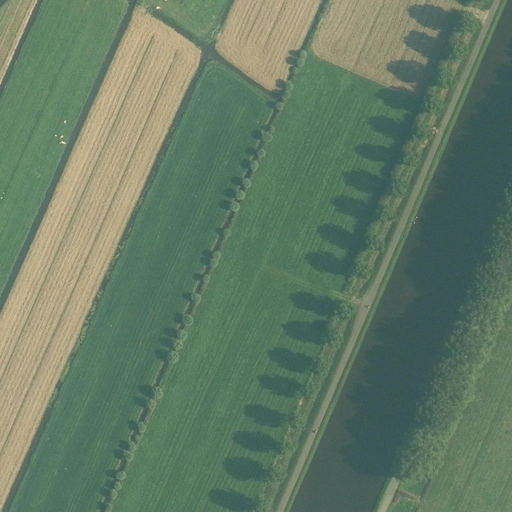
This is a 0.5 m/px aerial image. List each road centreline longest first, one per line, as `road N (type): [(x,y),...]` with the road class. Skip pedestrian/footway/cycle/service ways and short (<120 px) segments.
road 1 (unclassified): [(279,511),(496,0)]
road 2 (unclassified): [(384,511),(511,223)]
